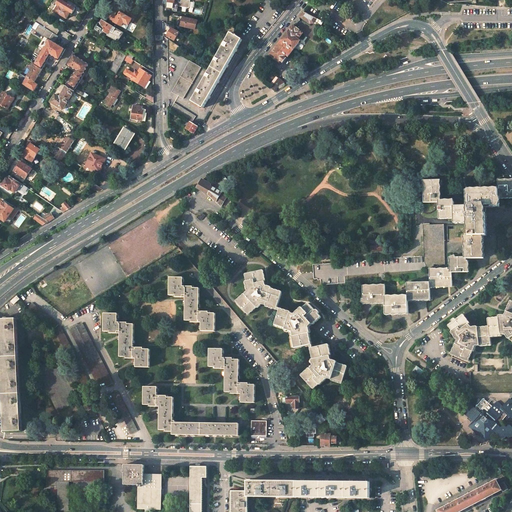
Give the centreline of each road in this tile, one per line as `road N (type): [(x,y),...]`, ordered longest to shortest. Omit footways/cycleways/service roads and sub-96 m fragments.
road 1 (primary): [(511,62),(386,80),(288,111),(55,242)]
road 2 (primary): [(404,451),(20,448)]
road 3 (residential): [(194,201),(208,202),(397,353)]
road 4 (trunk): [(275,130),(371,98),(511,78)]
road 5 (residential): [(102,0),(0,169)]
road 6 (unclassified): [(169,158),(0,259)]
road 7 (primary): [(275,130),(353,116),(460,120)]
road 8 (primary): [(129,213),(275,130)]
road 9 (residential): [(383,34),(242,117)]
road 10 (unclassified): [(169,158),(160,138),(157,0)]
road 11 (primary): [(0,304),(129,213)]
road 12 (secondary): [(0,292),(129,213)]
road 13 (residential): [(397,353),(408,336),(511,260)]
road 14 (unclassified): [(301,0),(240,75),(233,94),(242,117)]
